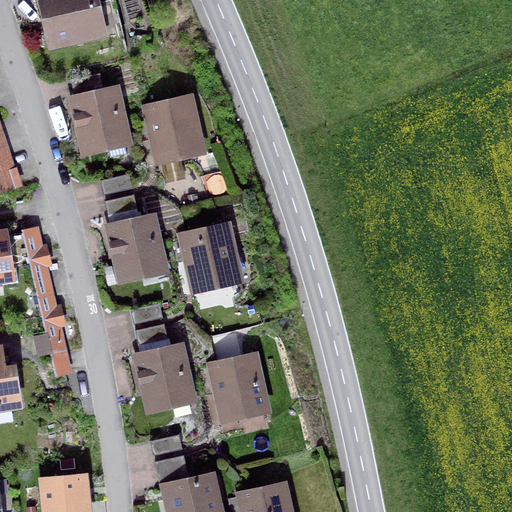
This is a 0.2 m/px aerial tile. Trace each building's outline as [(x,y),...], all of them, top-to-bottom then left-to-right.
[(95,27),(102,56),(122,52),(111,5),(95,9),(93,0),(41,0),(52,43),(79,37),(77,31),(95,27)] [(70,80),(74,95),(103,88),(99,74),(70,80)] [(124,136),(125,142),(140,139),(134,112),(119,115),(114,91),(75,100),(77,110),(72,117),(74,125),(81,129),(86,151),(107,146),(106,140),(124,136)] [(199,151),(187,100),(134,112),(140,139),(154,135),(159,153),(177,149),(178,156),(199,151)] [(0,190),(15,185),(0,139),(0,190)] [(100,180),(103,195),(132,188),(129,174),(100,180)] [(104,201),(108,216),(136,209),(133,195),(104,201)] [(160,263),(161,267),(176,263),(171,242),(156,245),(150,218),(111,227),(114,238),(109,245),(111,253),(118,257),(123,279),(144,274),(142,268),(160,263)] [(185,236),(185,239),(171,242),(176,263),(190,260),(196,288),(236,279),(224,227),(185,236)] [(14,302),(39,298),(51,295),(36,230),(4,235),(10,276),(14,302)] [(0,277),(10,276),(4,235),(0,235),(0,277)] [(20,345),(61,339),(51,295),(39,298),(14,302),(20,345)] [(130,310),(133,324),(162,318),(159,303),(130,310)] [(135,330),(138,345),(167,338),(164,324),(135,330)] [(172,403),(170,398),(188,393),(178,348),(139,357),(142,368),(138,374),(140,382),(146,386),(151,408),(172,403)] [(213,366),(225,417),(264,408),(252,357),(213,366)] [(0,405),(17,403),(12,369),(1,371),(0,361),(0,405)] [(150,441),(153,456),(182,449),(179,435),(150,441)] [(160,488),(168,486),(189,481),(183,455),(154,462),(160,488)] [(86,511),(83,477),(43,481),(46,511),(86,511)] [(215,511),(207,477),(189,481),(168,486),(171,496),(163,498),(166,511),(215,511)] [(287,511),(282,486),(228,499),(230,511),(287,511)]
